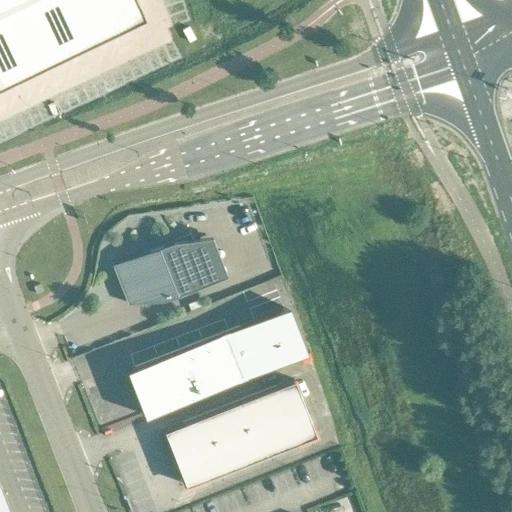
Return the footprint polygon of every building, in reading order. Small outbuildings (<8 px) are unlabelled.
[(125,0),(0,0),(0,94),(138,29),(125,0)] [(211,235),(192,237),(189,231),(143,250),(144,251),(114,263),(128,303),(162,299),(227,274),(211,235)] [(231,329),(134,367),(151,409),(144,412),(145,415),(305,352),(287,306),(231,328),(231,329)] [(164,430),(185,484),(315,434),(294,379),(164,430)] [(117,485),(126,505),(142,498),(133,478),(117,485)] [(0,511),(11,511),(0,483),(0,511)]
